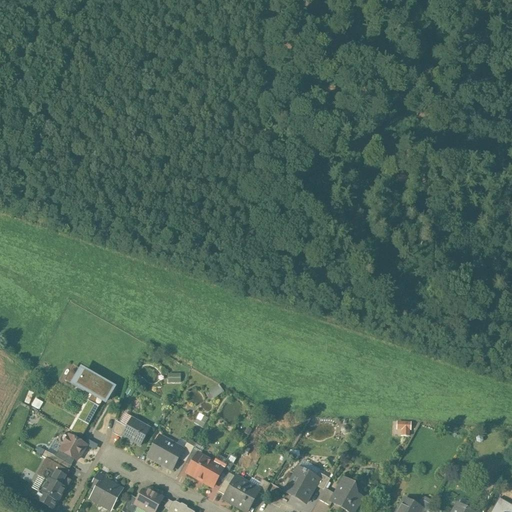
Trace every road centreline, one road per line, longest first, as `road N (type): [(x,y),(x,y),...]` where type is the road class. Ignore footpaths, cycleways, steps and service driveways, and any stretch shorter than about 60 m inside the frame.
road 1 (track): [(0,25),(342,158),(368,152),(446,203),(511,227)]
road 2 (track): [(0,187),(511,353)]
